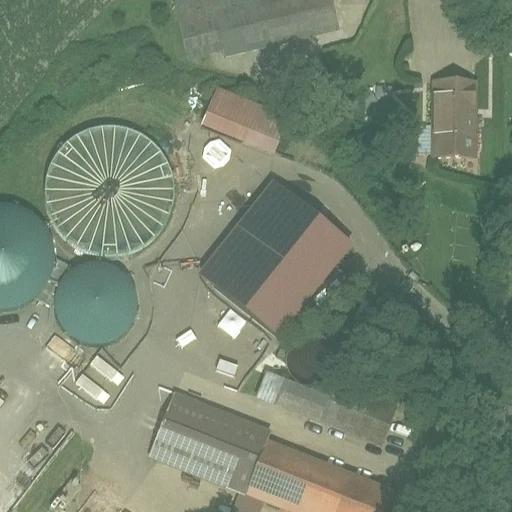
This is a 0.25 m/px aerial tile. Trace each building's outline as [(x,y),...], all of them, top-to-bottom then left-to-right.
[(332,0),(190,0),(178,3),(192,60),(229,51),(232,61),(341,34),(332,0)] [(478,83),(435,83),(436,126),(436,160),(479,160),(478,83)] [(290,119),(222,92),(207,131),(274,158),(290,119)] [(414,160),(436,160),(436,126),(414,127),(414,160)] [(44,217),(53,236),(68,251),(87,260),(108,263),(129,259),(148,249),(163,232),(172,212),(173,190),(167,168),(154,150),(135,137),(114,131),(92,133),(71,141),(55,156),(44,175),(41,196),(44,217)] [(200,275),(281,342),(357,251),(276,184),(200,275)] [(0,315),(6,316),(23,312),(38,302),(48,288),(54,271),(53,253),(47,237),(36,223),(21,214),(4,210),(0,209),(0,315)] [(57,288),(52,301),(51,315),(55,328),(63,340),(74,348),(87,352),(101,352),(114,347),(125,338),(133,326),(136,313),(134,299),(128,286),(118,276),(106,270),(92,268),(78,271),(66,278),(57,288)] [(272,376),(262,400),(384,449),(401,407),(342,384),(334,402),(272,376)] [(174,398),(150,462),(245,498),(270,434),(174,398)] [(291,511),(390,511),(397,494),(268,445),(248,495),(291,511)]
